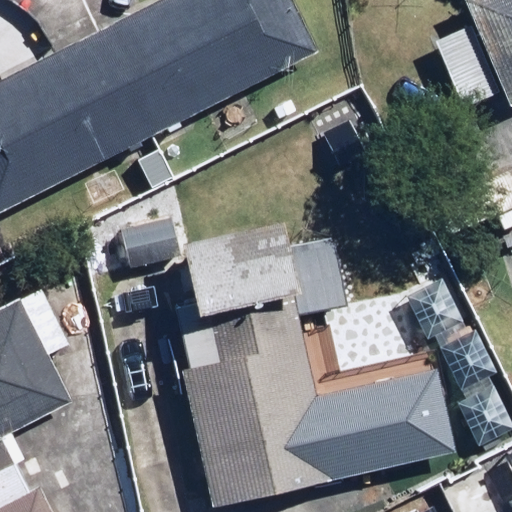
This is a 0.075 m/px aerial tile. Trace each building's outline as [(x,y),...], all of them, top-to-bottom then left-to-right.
[(0,208),(317,52),(291,0),(154,0),(0,76),(0,208)] [(511,0),(471,0),(468,2),(476,21),(434,38),(464,109),(506,92),(509,100),(511,98),(511,0)] [(188,241),(202,309),(305,288),(291,220),(188,241)] [(63,343),(36,290),(0,307),(0,511),(57,511),(44,485),(26,494),(12,463),(24,457),(11,432),(77,400),(51,349),(63,343)] [(206,371),(185,377),(216,505),(371,467),(369,461),(403,453),(394,414),(361,422),(352,383),(317,391),(297,309),(197,334),(206,371)] [(511,439),(511,386),(475,316),(417,346),(475,458),(511,439)]
